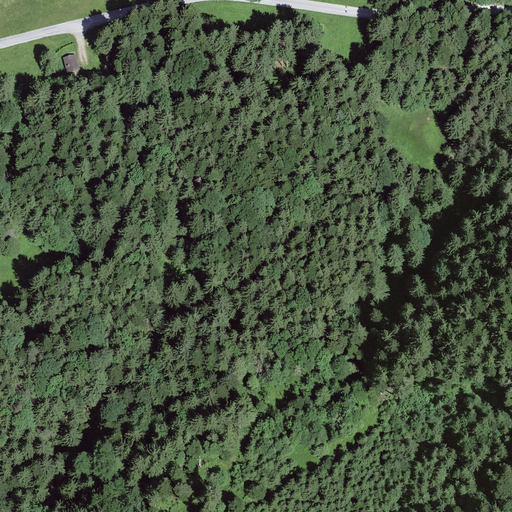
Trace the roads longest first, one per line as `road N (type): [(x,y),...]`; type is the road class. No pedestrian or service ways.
road 1 (unclassified): [(511,10),(374,14),(268,0)]
road 2 (unclassified): [(181,0),(0,43)]
